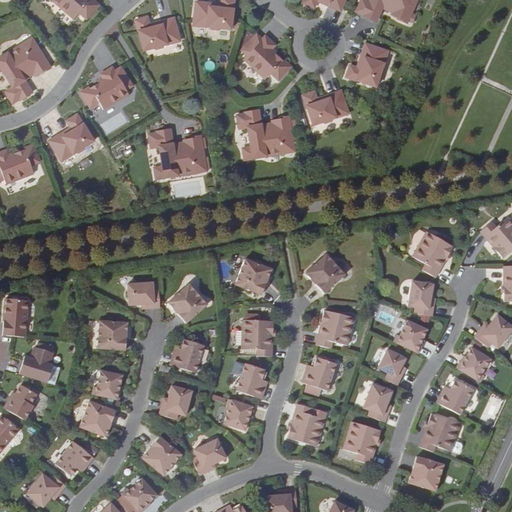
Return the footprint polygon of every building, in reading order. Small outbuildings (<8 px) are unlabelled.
[(51,0),(73,19),(79,13),(86,19),(97,7),(89,0),(51,0)] [(220,29),(230,30),(233,0),(221,0),(220,8),(217,8),(217,6),(209,5),(210,4),(195,2),(193,25),(209,27),(211,30),(218,30),(220,29)] [(303,0),(302,3),(313,8),(316,0),(320,0),(320,1),(327,4),(327,5),(340,11),(344,0),(303,0)] [(369,0),(369,3),(362,0),(360,0),(356,12),(363,16),(363,15),(376,22),(382,8),(389,11),(390,8),(394,9),(391,15),(398,18),(398,19),(406,23),(416,0),(369,0)] [(147,18),(135,21),(143,51),(153,48),(155,50),(162,48),(164,45),(179,41),(173,18),(160,22),(160,23),(152,26),(153,27),(149,28),(147,18)] [(247,55),(243,59),(265,80),(271,73),(278,80),(289,68),(275,55),(276,54),(271,49),(274,45),(265,36),(251,51),(245,46),(241,50),(247,55)] [(7,53),(0,57),(0,71),(1,70),(12,88),(5,92),(12,104),(19,99),(20,100),(31,93),(23,80),(30,76),(28,73),(32,71),(35,76),(41,72),(42,73),(50,68),(31,38),(21,45),(22,47),(8,55),(7,53)] [(387,52),(365,44),(360,58),(362,58),(359,65),(361,66),(360,69),(349,66),(346,77),(375,87),(379,78),(381,76),(383,70),(382,67),(387,52)] [(122,85),(114,71),(112,68),(100,75),(103,79),(81,94),(90,108),(98,103),(103,110),(128,94),(126,90),(132,86),(129,81),(122,85)] [(314,92),(302,96),(312,126),(322,122),(324,124),(331,122),(332,119),(348,114),(340,91),(327,96),(327,97),(320,100),(320,102),(317,103),(314,92)] [(282,154),(294,152),(288,117),(279,119),(279,120),(271,121),(272,127),(269,128),(268,124),(260,126),(258,111),(244,113),(244,114),(236,116),(238,129),(247,128),(250,148),(242,149),(244,160),(266,157),(265,154),(282,151),(282,154)] [(84,147),(93,142),(76,115),(66,121),(72,131),(69,132),(68,131),(61,135),(61,134),(49,141),(61,161),(75,153),(78,153),(84,150),(84,147)] [(194,173),(206,171),(206,170),(205,167),(203,158),(202,149),(200,138),(200,136),(191,138),(191,139),(183,141),(184,146),(180,147),(180,144),(172,145),(170,130),(156,132),(156,133),(148,135),(150,148),(158,147),(162,167),(154,168),(156,180),(177,176),(177,174),(194,171),(194,173)] [(0,181),(3,180),(5,184),(33,174),(30,166),(39,162),(33,147),(15,154),(15,153),(8,155),(8,154),(7,150),(0,152),(0,170),(1,174),(0,174),(0,181)] [(511,247),(511,226),(503,217),(491,226),(487,221),(475,231),(498,259),(511,247)] [(420,264),(417,270),(431,278),(449,246),(422,231),(407,256),(420,264)] [(322,254),(301,273),(319,294),(340,274),(322,254)] [(267,269),(241,259),(230,284),(257,295),(267,269)] [(511,265),(511,266),(499,266),(499,302),(511,301),(511,265)] [(410,308),(410,313),(427,316),(429,303),(425,303),(426,298),(428,284),(407,281),(404,307),(410,308)] [(155,308),(154,290),(149,290),(148,282),(122,284),(124,305),(137,305),(142,304),(143,309),(155,308)] [(184,284),(163,303),(181,324),(203,305),(184,284)] [(0,320),(0,335),(12,336),(20,337),(23,300),(1,298),(0,313),(0,315),(2,316),(1,321),(0,320)] [(320,311),(311,345),(326,349),(328,342),(343,346),(350,318),(320,311)] [(469,336),(484,348),(487,344),(493,349),(509,328),(492,314),(484,325),(481,329),(477,327),(469,336)] [(403,319),(393,343),(415,353),(418,345),(417,344),(419,338),(423,329),(403,319)] [(252,356),(267,357),(269,321),(238,320),(237,349),(252,350),(252,356)] [(123,323),(95,321),(93,348),(121,350),(123,323)] [(174,355),(169,353),(165,365),(191,373),(200,346),(180,339),(176,349),(174,355)] [(19,361),(15,374),(40,382),(46,365),(42,364),(46,353),(28,347),(24,358),(24,362),(19,361)] [(456,361),(452,368),(473,381),(486,359),(466,347),(461,356),(458,362),(456,361)] [(383,373),(395,380),(399,373),(395,370),(397,365),(401,359),(382,350),(372,368),(383,373)] [(307,372),(301,370),(297,382),(302,384),(300,390),(307,393),(309,387),(316,389),(322,391),(331,364),(312,357),(309,366),(307,372)] [(256,385),(257,380),(260,370),(241,363),(231,391),(257,400),(261,387),(256,385)] [(96,371),(91,395),(114,400),(116,393),(114,392),(116,385),(118,375),(96,371)] [(380,379),(392,385),(395,380),(383,373),(380,379)] [(437,391),(431,402),(455,415),(469,389),(450,379),(446,388),(443,394),(437,391)] [(364,416),(380,422),(385,410),(381,408),(383,404),(387,391),(367,383),(358,407),(365,411),(364,416)] [(7,396),(0,407),(0,408),(21,421),(29,406),(27,405),(33,395),(16,385),(12,393),(9,398),(7,396)] [(440,385),(437,391),(443,394),(446,388),(440,385)] [(162,403),(158,403),(154,414),(172,419),(173,414),(181,416),(187,391),(167,386),(163,398),(162,403)] [(316,389),(309,387),(307,393),(314,395),(316,389)] [(248,415),(250,408),(226,400),(219,424),(240,431),(243,421),(245,415),(248,415)] [(111,411),(85,401),(75,427),(102,437),(111,411)] [(307,408),(292,403),(282,438),(312,447),(320,419),(306,415),(307,408)] [(427,413),(414,447),(429,452),(431,446),(445,451),(456,425),(427,413)] [(0,446),(14,430),(0,418),(0,446)] [(376,430),(347,421),(339,449),(353,454),(352,460),(366,465),(376,430)] [(155,437),(137,458),(160,477),(178,455),(155,437)] [(193,457),(188,459),(196,475),(207,470),(205,466),(210,463),(222,458),(213,439),(189,450),(193,457)] [(77,465),(82,468),(90,458),(68,441),(50,464),(67,477),(73,469),(77,465)] [(90,442),(86,447),(94,455),(98,450),(90,442)] [(439,465),(412,457),(404,483),(431,491),(439,465)] [(54,496),(62,486),(48,475),(44,479),(38,474),(22,494),(39,507),(47,497),(50,493),(54,496)] [(140,506),(145,502),(153,496),(138,478),(119,495),(133,511),(137,511),(142,508),(140,506)] [(279,494),(274,495),(260,496),(261,511),(287,511),(287,508),(293,507),(292,489),(278,490),(279,494)] [(347,511),(349,510),(329,501),(323,511),(347,511)] [(115,511),(107,503),(96,511),(115,511)]
